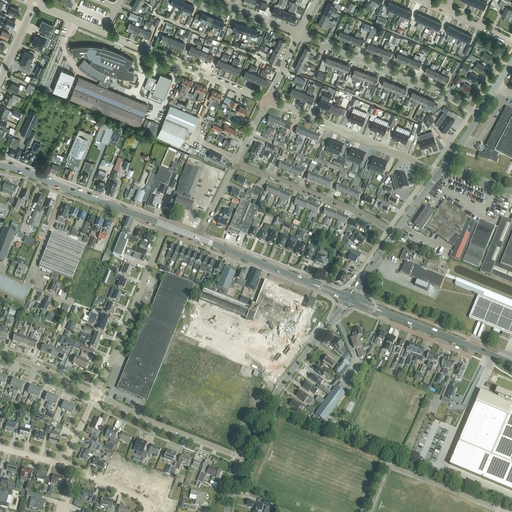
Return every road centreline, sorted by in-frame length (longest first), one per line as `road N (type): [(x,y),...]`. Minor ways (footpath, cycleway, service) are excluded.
road 1 (residential): [(478,115),(299,34)]
road 2 (tertiary): [(238,457),(264,408),(349,298)]
road 3 (residential): [(438,172),(266,101)]
road 4 (residential): [(95,394),(166,226)]
road 5 (residential): [(266,101),(103,33)]
road 6 (secondary): [(166,226),(0,166)]
road 7 (residential): [(393,234),(234,163)]
road 8 (secondary): [(349,298),(197,238)]
road 9 (residential): [(238,457),(95,394)]
